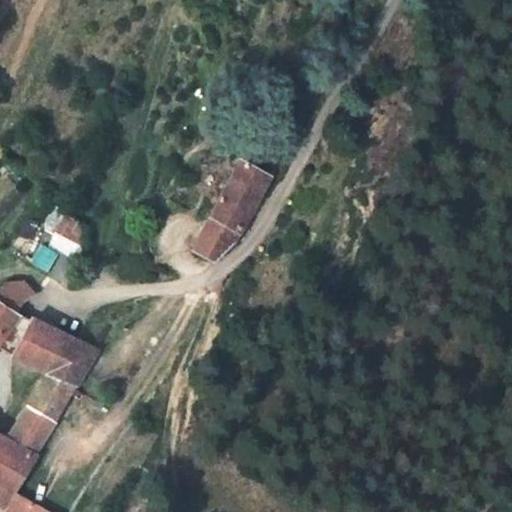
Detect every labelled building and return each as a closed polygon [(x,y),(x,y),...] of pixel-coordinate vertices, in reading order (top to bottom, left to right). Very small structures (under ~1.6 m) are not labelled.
[(249,171),(198,249),(218,260),(238,241),(275,188),(249,171)] [(35,208),(28,229),(46,235),(52,215),(35,208)] [(19,263),(66,274),(75,244),(46,235),(28,229),(19,263)] [(0,507),(4,510),(12,498),(93,365),(18,327),(35,303),(21,295),(3,295),(0,298),(0,507)] [(37,511),(12,498),(4,510),(3,511),(37,511)]
